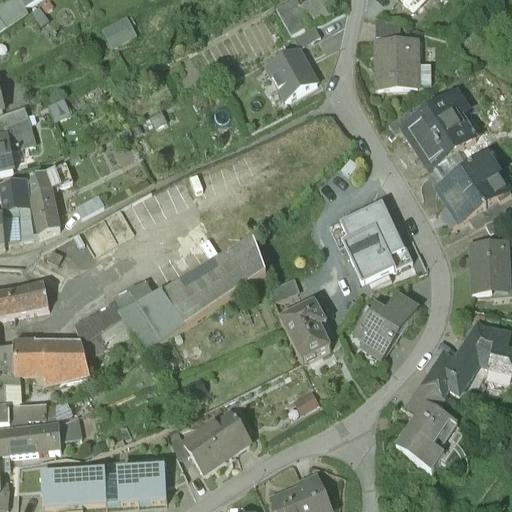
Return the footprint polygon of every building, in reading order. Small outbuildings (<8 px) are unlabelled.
[(16,0),(5,8),(7,11),(17,26),(28,18),(16,0)] [(16,0),(25,13),(46,0),(16,0)] [(17,26),(7,11),(0,15),(0,24),(6,34),(17,26)] [(131,23),(105,36),(115,56),(141,43),(131,23)] [(283,47),(289,58),(297,53),(320,41),(315,30),(283,47)] [(418,45),(377,46),(378,93),(418,93),(418,45)] [(317,88),(297,53),(289,58),(266,70),(285,106),(317,88)] [(415,124),(402,132),(414,150),(418,148),(434,172),(476,146),(459,120),(466,115),(456,98),(415,124)] [(409,113),(388,127),(394,137),(402,132),(415,124),(409,113)] [(21,117),(0,124),(0,136),(0,137),(5,135),(25,126),(21,117)] [(0,137),(0,159),(10,158),(5,135),(0,137)] [(476,146),(434,172),(445,188),(486,163),(476,146)] [(0,159),(0,181),(13,178),(10,158),(0,159)] [(445,188),(437,193),(449,211),(442,215),(452,232),(468,222),(497,204),(500,207),(502,206),(510,201),(486,163),(445,188)] [(63,170),(48,179),(52,196),(68,193),(63,170)] [(48,179),(43,182),(32,185),(33,204),(52,196),(48,179)] [(24,188),(0,191),(0,193),(2,205),(27,201),(24,188)] [(52,196),(33,204),(34,213),(32,214),(40,245),(60,237),(52,196)] [(28,215),(27,201),(2,205),(4,218),(3,219),(18,217),(25,216),(28,215)] [(97,203),(74,215),(80,227),(103,215),(97,203)] [(497,204),(468,222),(475,234),(509,217),(502,206),(500,207),(497,204)] [(391,226),(382,206),(340,226),(348,244),(342,247),(362,291),(412,268),(397,235),(392,237),(388,228),(391,226)] [(32,230),(19,233),(21,251),(34,247),(32,230)] [(19,233),(8,235),(10,254),(21,251),(19,233)] [(266,282),(254,247),(136,312),(119,321),(122,328),(130,342),(143,365),(266,282)] [(506,248),(470,250),(473,301),(492,300),(492,292),(509,291),(506,248)] [(62,264),(52,259),(47,270),(57,275),(62,264)] [(128,299),(115,310),(119,321),(136,312),(200,277),(192,261),(128,299)] [(294,285),(270,294),(275,307),(299,298),(294,285)] [(44,294),(11,301),(13,323),(49,317),(44,294)] [(383,318),(373,311),(354,339),(364,346),(360,352),(381,366),(417,316),(395,300),(383,318)] [(11,301),(0,303),(0,325),(13,323),(11,301)] [(315,309),(281,325),(287,336),(302,370),(330,356),(320,334),(326,331),(315,309)] [(115,310),(75,335),(81,351),(82,354),(122,328),(119,321),(115,310)] [(82,354),(86,368),(130,342),(122,328),(82,354)] [(478,331),(454,367),(444,361),(430,383),(448,395),(460,403),(480,372),(486,377),(511,383),(511,344),(508,342),(485,336),(478,331)] [(22,351),(14,351),(14,367),(14,387),(21,387),(45,388),(45,396),(90,386),(86,368),(82,354),(81,351),(22,351)] [(14,367),(0,367),(0,386),(14,387),(14,367)] [(448,395),(430,383),(423,392),(442,405),(448,395)] [(14,387),(0,386),(0,417),(10,417),(23,416),(21,387),(14,387)] [(200,387),(181,396),(188,412),(207,403),(200,387)] [(442,405),(423,392),(416,403),(438,418),(445,407),(442,405)] [(299,414),(303,423),(325,411),(320,402),(299,414)] [(438,418),(416,403),(408,415),(417,421),(396,452),(432,476),(440,464),(444,467),(465,437),(438,418)] [(23,416),(10,417),(10,428),(47,428),(47,415),(23,416)] [(0,434),(10,434),(10,428),(10,417),(0,417),(0,434)] [(229,419),(186,450),(205,478),(249,448),(237,430),(238,429),(236,426),(235,427),(229,419)] [(60,437),(10,442),(11,465),(61,460),(60,453),(81,450),(79,427),(60,437)] [(179,440),(169,445),(172,451),(178,465),(189,460),(179,440)] [(0,442),(0,502),(9,502),(8,492),(3,492),(3,488),(0,487),(0,466),(11,465),(10,442),(0,442)] [(105,449),(90,456),(94,465),(109,459),(105,449)] [(172,451),(165,454),(166,467),(167,492),(177,492),(188,487),(178,465),(172,451)] [(106,479),(62,482),(62,484),(49,485),(42,485),(43,499),(43,511),(92,511),(167,509),(167,492),(166,467),(146,468),(146,478),(122,479),(122,482),(106,483),(106,479)] [(48,469),(18,474),(18,500),(43,499),(42,485),(49,485),(48,469)] [(303,497),(290,502),(289,499),(274,505),(276,511),(328,511),(316,482),(299,489),(303,497)] [(8,511),(9,502),(0,502),(0,511),(8,511)]
